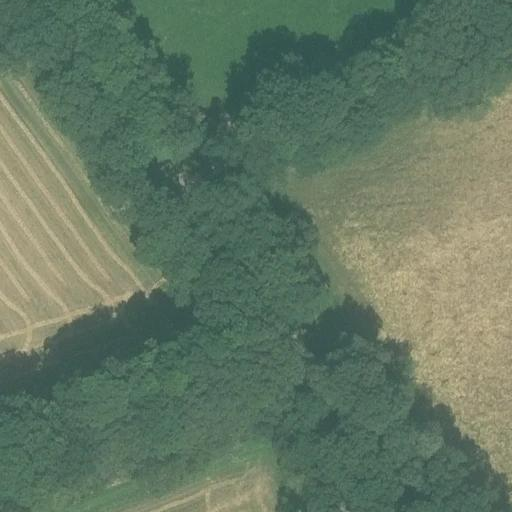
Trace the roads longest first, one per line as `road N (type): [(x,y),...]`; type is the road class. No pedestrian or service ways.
road 1 (unclassified): [(410,511),(41,0)]
road 2 (track): [(0,460),(291,350)]
